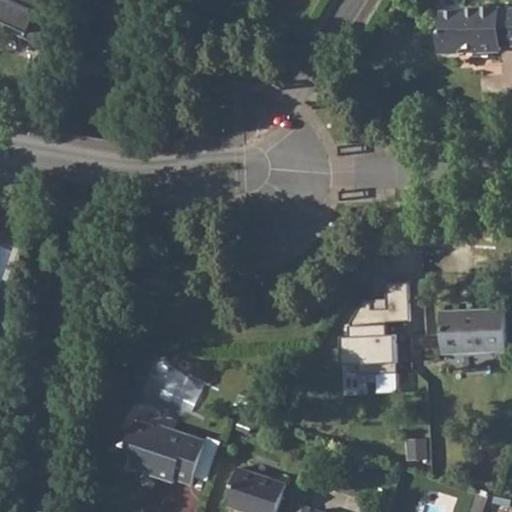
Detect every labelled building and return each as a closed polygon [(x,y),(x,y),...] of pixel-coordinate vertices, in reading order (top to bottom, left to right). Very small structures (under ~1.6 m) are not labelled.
[(0,0),(0,16),(8,20),(6,26),(50,45),(58,2),(53,0),(0,0)] [(441,32),(438,38),(438,55),(458,54),(463,50),(478,49),(478,53),(501,52),(501,48),(511,47),(511,10),(498,11),(497,6),(461,8),(462,12),(440,13),(441,32)] [(443,314),(443,329),(444,355),(508,352),(506,311),(443,314)] [(142,447),(136,468),(158,476),(159,471),(174,476),(173,480),(190,487),(193,479),(206,442),(207,437),(177,427),(176,430),(156,423),(147,445),(142,447)] [(235,485),(230,503),(256,511),(276,511),(286,481),(238,465),(232,484),(235,485)]
